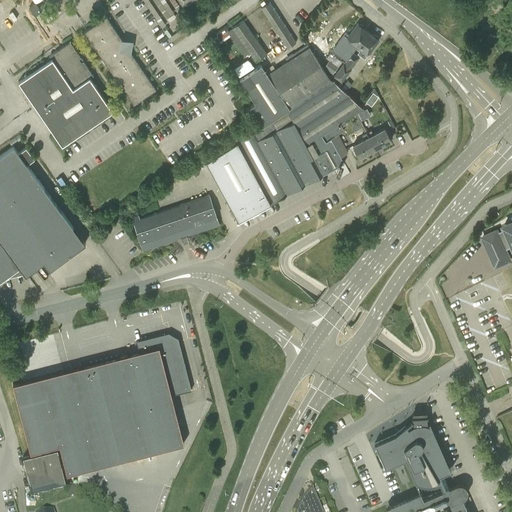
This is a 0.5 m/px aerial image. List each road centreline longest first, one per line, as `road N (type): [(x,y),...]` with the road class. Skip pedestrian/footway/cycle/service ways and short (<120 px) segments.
road 1 (primary): [(508,117),(409,218),(319,340)]
road 2 (primary): [(342,358),(424,247),(511,155)]
road 3 (unclassified): [(418,147),(248,232),(216,271)]
road 4 (unclassified): [(178,277),(0,322)]
road 5 (primary): [(309,355),(258,444),(233,511)]
road 6 (primary): [(508,117),(380,0)]
road 7 (primary): [(260,511),(331,372)]
road 8 (unclassified): [(319,340),(216,271)]
road 9 (residential): [(511,481),(460,369)]
road 10 (unclassified): [(208,285),(309,355)]
